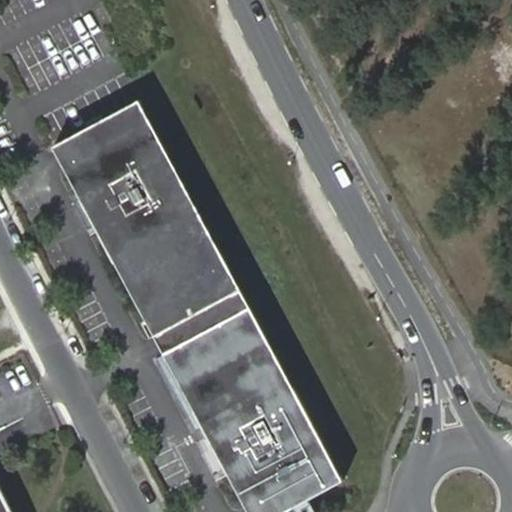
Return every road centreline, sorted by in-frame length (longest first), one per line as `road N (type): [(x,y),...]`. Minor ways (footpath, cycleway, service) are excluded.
road 1 (secondary): [(420,330),(245,0)]
road 2 (residential): [(0,236),(139,511)]
road 3 (secondary): [(493,442),(420,330)]
road 4 (secondary): [(420,330),(431,394),(423,456)]
